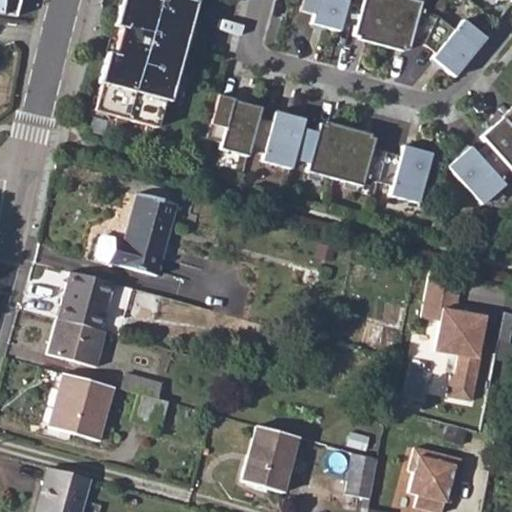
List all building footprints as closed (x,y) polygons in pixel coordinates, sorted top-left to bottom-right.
[(0,0),(0,15),(14,17),(18,0),(0,0)] [(96,98),(93,111),(108,115),(156,128),(163,101),(168,103),(169,99),(172,87),(185,40),(189,27),(196,3),(186,0),(120,0),(114,27),(120,28),(116,41),(112,55),(106,53),(98,83),(100,84),(96,98)] [(346,0),(302,0),(299,11),(313,15),(310,24),(338,32),(340,23),(346,0)] [(346,0),(340,23),(354,26),(352,36),(357,37),(379,43),(390,0),(346,0)] [(412,0),(390,0),(379,43),(402,49),(406,51),(409,41),(422,45),(436,16),(417,11),(419,2),(412,0)] [(453,30),(436,16),(422,45),(434,54),(430,59),(452,78),(484,39),(461,21),(453,30)] [(195,29),(189,27),(185,40),(191,41),(195,29)] [(379,43),(357,37),(356,40),(379,46),(379,43)] [(112,55),(116,41),(108,40),(104,53),(106,53),(112,55)] [(379,43),(379,46),(401,52),(402,49),(379,43)] [(178,88),(172,87),(169,99),(175,101),(178,88)] [(214,107),(206,139),(220,142),(218,149),(246,157),(248,150),(257,119),(259,109),(232,101),(233,99),(217,96),(214,107)] [(93,111),(96,98),(92,97),(87,116),(106,121),(108,115),(93,111)] [(500,119),(479,137),(486,145),(511,173),(511,107),(511,106),(499,118),(500,119)] [(271,122),(257,119),(248,150),(263,154),(260,162),(289,169),(292,160),(300,129),(303,120),(274,112),(271,122)] [(323,122),(322,125),(345,132),(346,129),(323,122)] [(315,133),(300,129),(292,160),(307,164),(305,172),(332,179),(345,132),(322,125),(317,124),(315,133)] [(369,135),(346,129),(345,132),(368,137),(369,135)] [(368,137),(345,132),(332,179),(360,186),(363,178),(376,182),(384,152),(370,148),(373,139),(368,137)] [(509,171),(486,145),(474,155),(468,147),(446,167),(481,206),(503,186),(498,181),(509,171)] [(384,152),(376,182),(390,186),(387,198),(416,206),(429,154),(401,147),(398,156),(384,152)] [(177,205),(138,196),(126,241),(103,235),(98,238),(93,256),(96,261),(157,277),(175,209),(177,205)] [(68,269),(55,318),(98,330),(111,281),(68,269)] [(466,278),(435,269),(421,315),(439,321),(430,350),(452,357),(446,376),(443,375),(436,396),(460,403),(473,361),(471,361),(486,314),(467,309),(466,313),(456,311),(466,278)] [(511,315),(506,314),(503,327),(511,330),(511,315)] [(98,330),(55,318),(44,352),(92,366),(103,331),(98,330)] [(105,337),(100,358),(112,361),(117,340),(105,337)] [(388,357),(385,369),(396,373),(399,359),(388,357)] [(106,386),(57,373),(41,434),(61,439),(62,433),(92,441),(106,386)] [(122,376),(118,389),(134,394),(154,399),(157,387),(155,385),(122,376)] [(154,399),(134,394),(128,421),(157,429),(164,402),(154,399)] [(292,438),(250,426),(235,483),(276,495),(292,438)] [(445,428),(442,442),(460,447),(464,434),(445,428)] [(415,508),(429,511),(442,511),(445,503),(446,504),(451,485),(456,486),(463,461),(417,448),(410,472),(415,473),(409,493),(418,496),(415,508)] [(349,454),(341,496),(368,501),(375,461),(349,454)] [(75,511),(85,477),(45,466),(32,511),(75,511)] [(450,505),(456,486),(451,485),(446,504),(450,505)]
